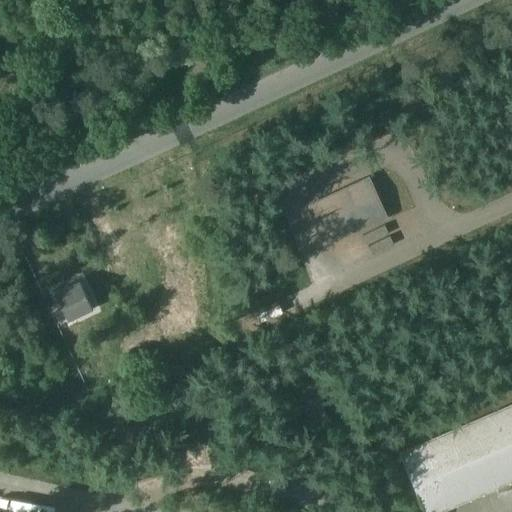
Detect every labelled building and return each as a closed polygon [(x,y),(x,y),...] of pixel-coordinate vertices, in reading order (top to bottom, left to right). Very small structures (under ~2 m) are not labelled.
[(369,177),(306,206),(325,248),(388,219),(369,177)] [(116,260),(129,300),(153,292),(144,265),(156,261),(147,232),(118,242),(124,257),(116,260)] [(61,302),(51,306),(63,332),(80,324),(77,318),(94,310),(81,281),(57,293),(61,302)] [(313,382),(295,392),(311,423),(329,414),(313,382)] [(511,404),(400,453),(425,511),(442,511),(511,481),(511,404)]
